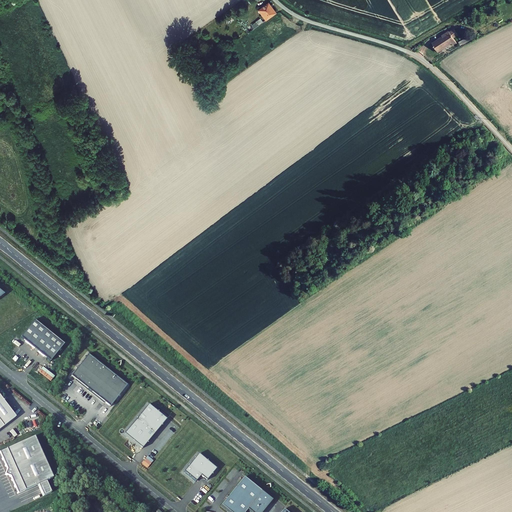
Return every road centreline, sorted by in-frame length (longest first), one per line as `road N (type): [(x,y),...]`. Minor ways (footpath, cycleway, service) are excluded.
road 1 (primary): [(0,242),(332,511)]
road 2 (unclassified): [(275,0),(296,16),(423,60),(511,150)]
road 3 (residential): [(0,366),(177,511)]
